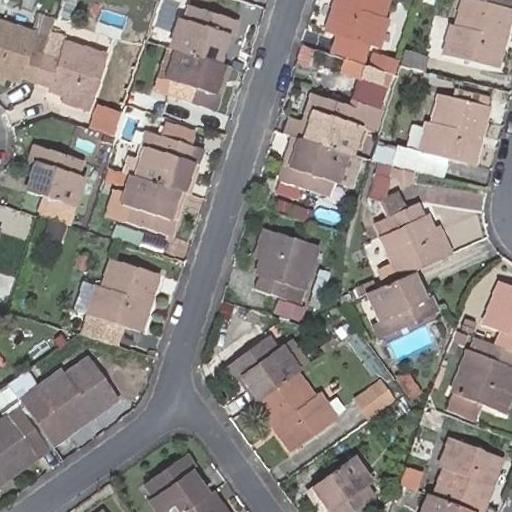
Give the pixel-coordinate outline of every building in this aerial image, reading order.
[(327,0),(325,6),(326,6),(333,8),(325,35),(328,36),(363,46),(375,49),(383,20),(379,19),(384,0),(327,0)] [(511,12),(472,2),(465,0),(461,0),(454,26),(450,25),(442,52),(490,68),(499,38),(505,40),(511,16),(511,12)] [(511,0),(465,0),(472,2),(511,12),(511,5),(511,0)] [(174,18),(180,20),(184,7),(171,3),(167,16),(174,18)] [(318,32),(325,35),(333,8),(326,6),(325,6),(318,32)] [(234,22),(184,7),(180,20),(174,18),(165,51),(170,52),(212,65),(222,33),(230,35),(234,22)] [(15,80),(30,85),(40,53),(45,36),(0,21),(0,75),(2,76),(1,79),(14,84),(15,80)] [(328,36),(322,55),(357,66),(363,46),(328,36)] [(498,69),(505,40),(499,38),(490,68),(498,69)] [(40,53),(30,85),(46,89),(45,93),(61,98),(63,93),(88,101),(103,55),(62,41),(56,59),(40,53)] [(373,71),(392,78),(396,67),(396,66),(398,59),(372,50),(367,66),(374,68),(373,71)] [(398,59),(396,66),(421,72),(425,57),(401,50),(398,59)] [(208,91),(216,66),(212,65),(170,52),(162,82),(167,83),(163,98),(207,111),(214,92),(208,91)] [(392,78),(390,84),(417,92),(422,73),(396,66),(396,67),(392,78)] [(392,78),(373,71),(371,76),(378,79),(376,83),(389,87),(390,84),(392,78)] [(341,156),(344,157),(346,158),(346,157),(354,130),(346,127),(348,121),(362,125),(361,127),(376,131),(387,95),(374,91),(370,105),(356,101),(355,106),(307,93),(301,114),(306,115),(297,143),(341,156)] [(404,173),(407,173),(409,174),(442,181),(447,164),(464,168),(471,139),(479,141),(489,101),(454,92),(451,101),(441,99),(433,129),(425,127),(419,156),(382,148),(382,150),(373,148),(369,164),(389,169),(404,173)] [(63,93),(61,98),(87,106),(88,101),(63,93)] [(96,101),(89,125),(115,134),(123,110),(96,101)] [(176,193),(180,195),(190,164),(196,166),(201,153),(156,139),(151,153),(143,150),(134,180),(176,193)] [(471,139),(464,168),(472,170),(479,141),(471,139)] [(297,143),(291,142),(283,169),(277,167),(272,186),(321,202),(327,184),(348,191),(357,160),(346,157),(346,158),(344,157),(341,156),(297,143)] [(76,177),(81,161),(36,148),(30,164),(38,167),(28,197),(70,209),(81,179),(76,177)] [(105,163),(102,170),(121,176),(123,168),(105,163)] [(404,173),(389,169),(386,180),(402,184),(404,173)] [(119,209),(129,179),(121,176),(107,221),(120,225),(120,224),(124,211),(119,209)] [(120,224),(166,239),(172,223),(167,221),(176,193),(134,180),(129,179),(119,209),(124,211),(120,224)] [(371,206),(378,221),(406,208),(399,193),(371,206)] [(407,274),(440,259),(429,233),(421,214),(416,216),(412,206),(406,208),(370,225),(387,262),(370,270),(379,286),(394,279),(407,274)] [(289,304),(309,249),(261,231),(251,261),(257,263),(247,289),(274,298),(289,304)] [(140,304),(147,307),(157,280),(109,263),(99,288),(93,286),(74,336),(110,348),(118,327),(130,331),(140,304)] [(379,286),(362,294),(375,323),(383,320),(389,334),(434,315),(428,301),(420,303),(407,274),(394,279),(379,286)] [(511,355),(511,291),(501,287),(484,328),(493,332),(488,346),(511,355)] [(137,333),(147,307),(140,304),(130,331),(137,333)] [(335,306),(315,316),(336,347),(355,334),(335,306)] [(383,320),(375,323),(369,326),(375,340),(389,334),(383,320)] [(484,345),(474,341),(468,353),(479,357),(484,345)] [(289,380),(295,376),(278,353),(273,356),(263,342),(223,371),(235,386),(240,382),(256,404),(289,380)] [(479,357),(468,353),(452,396),(495,412),(506,386),(511,370),(511,355),(488,346),(484,345),(479,357)] [(117,406),(86,362),(62,379),(59,376),(36,392),(25,374),(4,389),(51,453),(66,442),(69,441),(65,435),(85,421),(89,426),(95,421),(117,406)] [(391,368),(385,373),(390,380),(391,379),(396,375),(391,368)] [(396,375),(391,379),(407,401),(420,391),(403,369),(396,375)] [(393,397),(380,378),(351,400),(364,418),(393,397)] [(307,403),(289,380),(256,404),(252,406),(270,431),(276,425),(294,451),(328,423),(311,400),(307,403)] [(511,396),(511,387),(506,386),(495,412),(505,416),(511,396)] [(1,391),(0,391),(0,417),(5,424),(19,414),(1,391)] [(411,413),(401,399),(375,418),(386,431),(411,413)] [(0,478),(5,475),(8,481),(46,453),(19,414),(5,424),(0,428),(0,478)] [(89,426),(85,421),(65,435),(69,441),(66,442),(74,454),(104,433),(95,421),(89,426)] [(276,425),(270,431),(288,455),(294,451),(276,425)] [(467,511),(468,511),(472,511),(482,487),(474,484),(485,457),(449,442),(438,469),(443,472),(433,499),(467,511)] [(146,494),(158,511),(179,511),(206,493),(187,466),(192,463),(185,453),(144,482),(150,491),(146,494)] [(495,460),(485,457),(474,484),(482,487),(495,460)] [(370,486),(351,461),(310,489),(324,511),(361,511),(375,503),(366,489),(370,486)] [(226,511),(211,489),(206,493),(179,511),(226,511)] [(433,499),(427,497),(420,511),(467,511),(433,499)]
